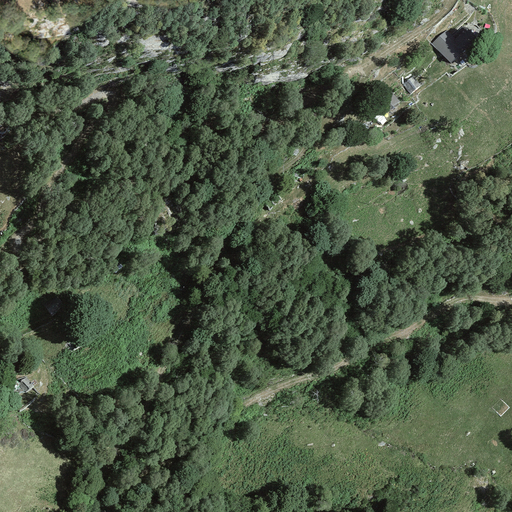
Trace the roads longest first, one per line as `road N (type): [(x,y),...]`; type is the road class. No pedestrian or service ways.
road 1 (track): [(174,176),(204,128),(197,117),(144,173),(95,192),(18,248),(15,237),(30,227),(65,160),(115,96),(0,123)]
road 2 (track): [(371,61),(217,251),(138,418),(113,451),(92,511)]
road 3 (track): [(110,511),(119,484),(248,400),(325,374),(451,301),(511,299)]
road 4 (track): [(174,176),(185,181),(371,61)]
